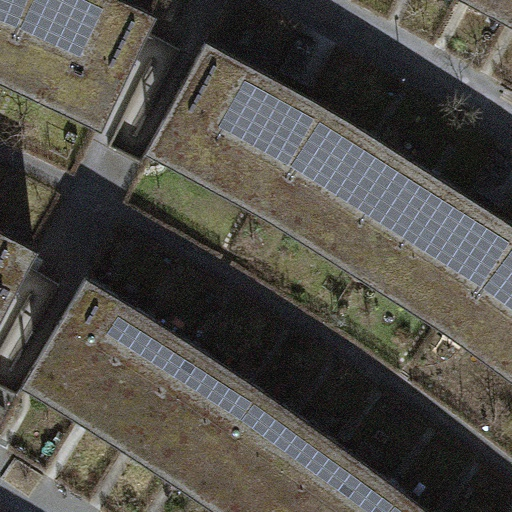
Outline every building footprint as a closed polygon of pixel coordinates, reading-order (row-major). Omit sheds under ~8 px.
[(154,17),(115,0),(0,0),(0,53),(3,55),(110,101),(154,17)] [(159,129),(366,242),(416,162),(349,116),(204,38),(159,129)] [(511,217),(416,162),(366,242),(511,337),(511,217)] [(0,311),(34,248),(0,229),(0,311)] [(37,360),(94,393),(141,310),(82,275),(37,360)] [(94,393),(137,420),(189,340),(141,310),(94,393)] [(235,369),(189,340),(137,420),(183,450),(235,369)] [(183,450),(233,486),(289,406),(235,369),(183,450)] [(280,511),(333,438),(289,406),(233,486),(271,511),(280,511)] [(280,511),(346,511),(376,470),(333,438),(280,511)] [(424,511),(427,508),(376,470),(346,511),(424,511)]
